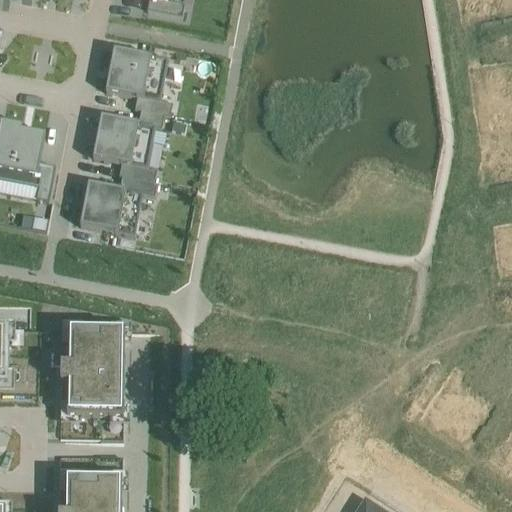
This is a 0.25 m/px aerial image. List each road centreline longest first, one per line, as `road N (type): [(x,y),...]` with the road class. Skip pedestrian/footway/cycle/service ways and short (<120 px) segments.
road 1 (residential): [(83,98),(58,233)]
road 2 (residential): [(0,418),(30,419),(31,484),(0,483)]
